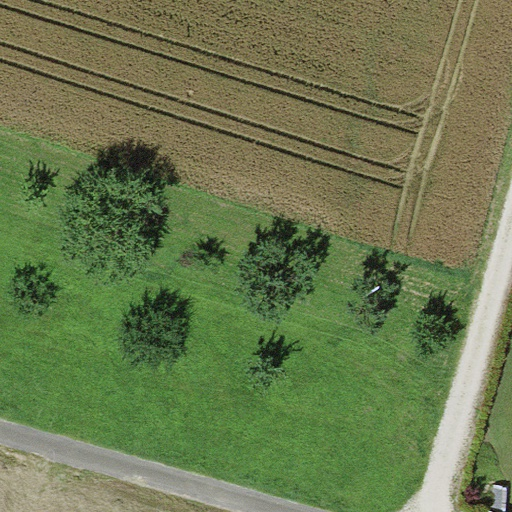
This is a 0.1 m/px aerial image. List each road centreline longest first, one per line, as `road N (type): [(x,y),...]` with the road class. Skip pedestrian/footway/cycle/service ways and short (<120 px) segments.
road 1 (track): [(433,511),(511,218)]
road 2 (track): [(288,511),(0,429)]
